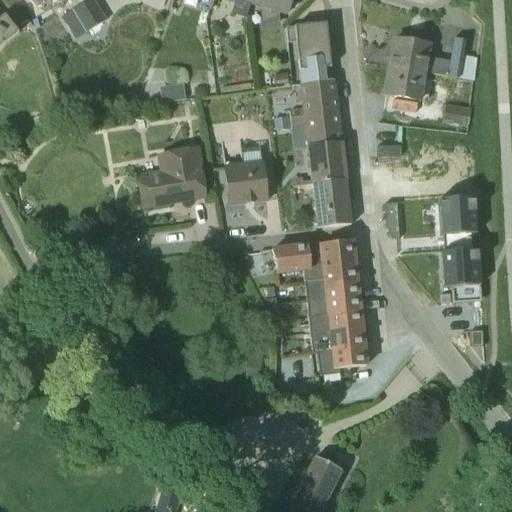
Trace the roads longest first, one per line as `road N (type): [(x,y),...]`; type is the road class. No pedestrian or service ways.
road 1 (residential): [(368,238),(112,251),(43,282)]
road 2 (residential): [(511,439),(380,268),(368,238)]
road 3 (residential): [(368,238),(340,0)]
